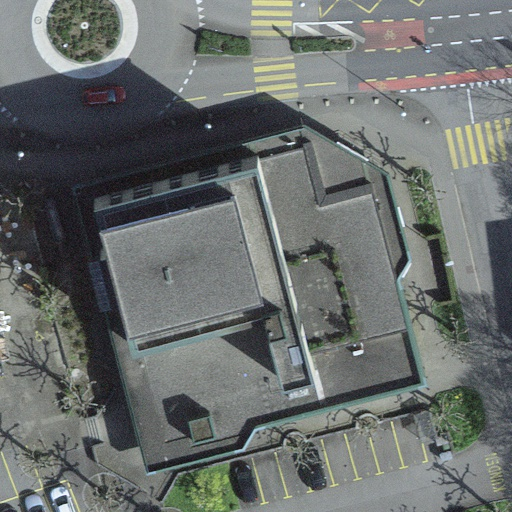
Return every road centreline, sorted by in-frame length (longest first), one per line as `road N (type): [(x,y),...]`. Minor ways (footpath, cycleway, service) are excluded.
road 1 (secondary): [(461,30),(268,45),(176,36)]
road 2 (residential): [(461,30),(511,299)]
road 3 (secondary): [(0,58),(37,103),(96,117),(150,91),(176,36)]
